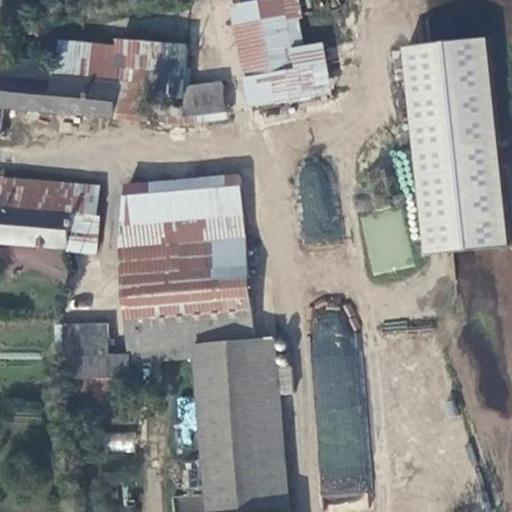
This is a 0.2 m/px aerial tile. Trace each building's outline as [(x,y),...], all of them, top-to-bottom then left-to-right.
[(301,17),(298,0),(275,0),(237,7),(256,106),(331,93),(322,45),(290,51),(285,21),(301,17)] [(418,252),(504,246),(487,37),(401,44),(418,252)] [(120,44),(119,49),(57,43),(55,65),(54,78),(119,84),(116,117),(184,124),(183,118),(186,88),(189,48),(120,44)] [(6,108),(23,110),(116,117),(119,84),(54,78),(55,65),(0,59),(0,138),(1,138),(6,108)] [(186,88),(183,118),(227,112),(223,83),(186,88)] [(130,364),(197,359),(196,347),(254,341),(241,177),(128,187),(121,251),(130,356),(130,364)] [(0,242),(70,248),(73,214),(3,208),(6,182),(6,179),(0,178),(0,242)] [(102,190),(6,182),(3,208),(73,214),(70,248),(69,252),(97,254),(102,190)] [(13,247),(12,272),(64,275),(66,250),(13,247)] [(323,511),(368,510),(359,307),(311,309),(319,511),(323,511)] [(130,364),(130,356),(111,357),(110,325),(65,327),(67,379),(131,378),(130,364)] [(197,359),(209,511),(289,511),(280,396),(295,394),(292,367),(278,368),(275,340),(254,341),(196,347),(197,359)] [(131,398),(131,378),(67,379),(67,400),(131,398)] [(107,432),(106,451),(135,452),(136,433),(107,432)]
